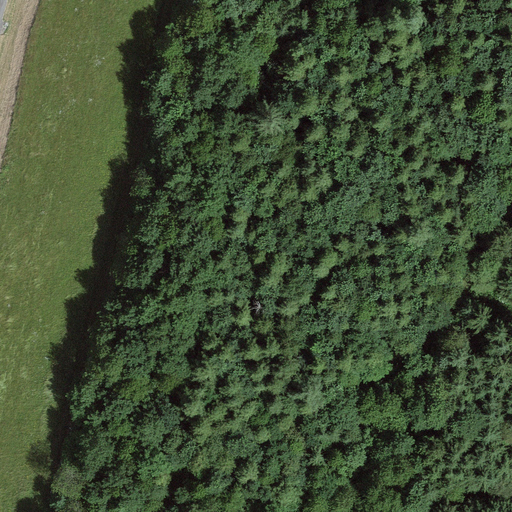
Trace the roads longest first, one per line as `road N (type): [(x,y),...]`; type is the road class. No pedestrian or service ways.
road 1 (track): [(397,511),(410,333),(445,178),(511,43)]
road 2 (track): [(0,443),(157,0)]
